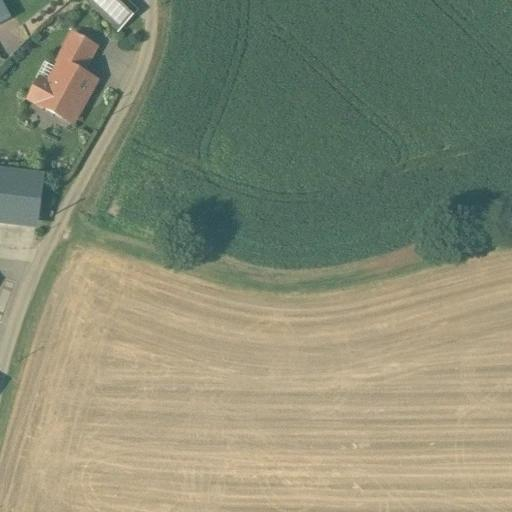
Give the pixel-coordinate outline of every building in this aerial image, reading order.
[(127,6),(121,0),(83,0),(109,24),(127,6)] [(127,6),(109,24),(119,33),(137,15),(127,6)] [(94,50),(73,38),(58,65),(61,66),(62,65),(81,75),(94,50)] [(81,75),(62,65),(61,66),(49,88),(40,83),(30,100),(39,106),(39,107),(71,125),(94,83),(81,75)] [(42,178),(0,172),(0,214),(37,219),(42,178)]
